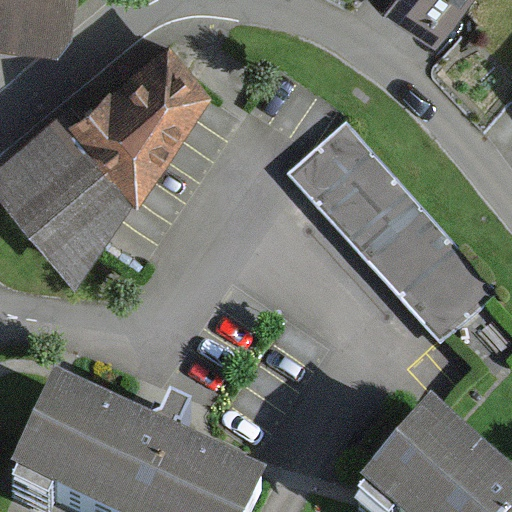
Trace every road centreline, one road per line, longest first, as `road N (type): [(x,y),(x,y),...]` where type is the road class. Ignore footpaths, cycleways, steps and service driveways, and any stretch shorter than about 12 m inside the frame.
road 1 (residential): [(0,314),(108,328),(168,305),(270,142)]
road 2 (residential): [(511,201),(391,67),(257,0)]
road 3 (residential): [(159,0),(0,127)]
